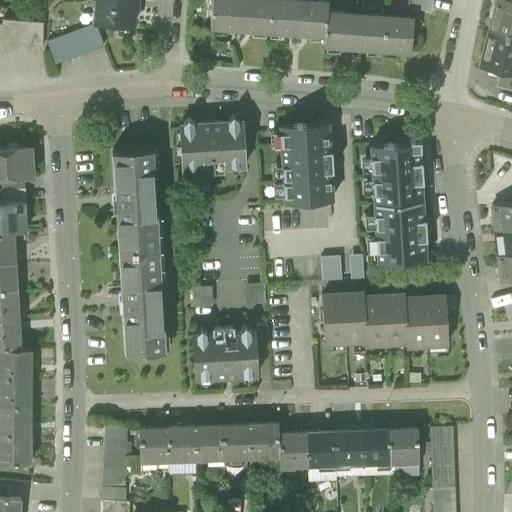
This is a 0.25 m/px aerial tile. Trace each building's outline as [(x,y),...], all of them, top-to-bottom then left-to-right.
[(135,8),(135,0),(97,0),(96,23),(133,26),(134,8),(135,8)] [(212,0),(210,26),(240,28),(241,0),(212,0)] [(241,0),(240,28),(268,31),(270,0),(241,0)] [(270,0),(268,31),(297,33),(299,0),(270,0)] [(299,0),(297,33),(325,35),(327,10),(327,0),(299,0)] [(430,11),(432,0),(409,0),(408,5),(430,11)] [(511,0),(496,0),(489,30),(511,36),(511,0)] [(324,45),(353,47),(356,12),(327,10),(325,35),(324,45)] [(353,47),(382,49),(384,14),(356,12),(353,47)] [(413,16),(384,14),(382,49),(411,51),(413,16)] [(2,44),(16,45),(16,19),(3,18),(3,23),(2,44)] [(16,45),(29,45),(30,20),(16,19),(16,45)] [(43,21),(30,20),(29,45),(42,45),(43,21)] [(96,23),(83,28),(91,49),(104,44),(96,23)] [(79,53),(91,49),(83,28),(71,32),(79,53)] [(511,36),(489,30),(480,65),(500,70),(511,72),(511,36)] [(68,57),(79,53),(71,32),(60,36),(68,57)] [(55,62),(68,57),(60,36),(47,41),(55,62)] [(497,85),(511,89),(511,72),(500,70),(497,85)] [(203,167),(203,173),(225,171),(224,165),(245,164),(243,120),(239,120),(239,119),(237,119),(233,116),(229,120),(228,120),(228,121),(194,123),(194,122),(193,122),(188,118),(184,123),(183,123),(183,124),(179,124),(182,168),(203,167)] [(285,201),(332,198),(331,170),(333,169),(332,149),(330,149),(328,121),(280,124),(285,201)] [(371,144),(374,202),(422,199),(421,181),(423,181),(423,180),(422,161),(422,160),(420,160),(419,149),(421,149),(421,139),(410,139),(410,142),(371,144)] [(0,176),(1,177),(24,175),(32,175),(30,145),(0,146),(0,176)] [(113,151),(119,251),(159,249),(153,149),(113,151)] [(24,175),(1,177),(2,189),(25,187),(24,175)] [(0,189),(1,201),(23,200),(26,200),(25,187),(2,189),(0,189)] [(422,199),(374,202),(378,260),(426,258),(424,238),(426,238),(426,237),(427,237),(426,219),(425,219),(425,217),(423,218),(422,199)] [(1,201),(0,201),(0,232),(13,231),(25,230),(23,200),(1,201)] [(511,201),(492,204),(495,230),(511,227),(511,201)] [(511,252),(511,227),(495,230),(498,254),(511,252)] [(0,261),(14,260),(13,231),(0,232),(0,261)] [(165,350),(159,249),(119,251),(125,352),(165,350)] [(511,252),(498,254),(501,280),(511,278),(511,252)] [(351,254),(353,277),(365,277),(364,253),(351,254)] [(341,254),(323,255),(325,279),(343,278),(341,254)] [(0,289),(16,289),(14,260),(0,261),(0,289)] [(244,283),(245,303),(264,302),(263,282),(244,283)] [(193,286),(194,306),(213,305),(212,285),(193,286)] [(0,318),(18,317),(16,289),(0,289),(0,318)] [(406,341),(406,344),(448,342),(445,294),(404,296),(404,293),(364,295),(363,291),(321,294),(324,342),(365,339),(365,343),(406,341)] [(0,347),(20,346),(18,317),(0,318),(0,347)] [(255,329),(256,348),(269,348),(267,324),(255,324),(256,329),(255,329)] [(192,333),(195,377),(257,373),(256,348),(255,329),(251,330),(251,329),(249,329),(245,325),(241,329),(240,329),(240,330),(234,331),(234,325),(212,326),(213,332),(207,332),(207,331),(206,331),(201,328),(197,332),(196,332),(196,333),(192,333)] [(0,364),(0,376),(30,377),(30,348),(20,348),(2,347),(2,364),(0,364)] [(0,388),(2,389),(2,405),(30,405),(30,377),(0,376),(0,388)] [(0,433),(29,434),(30,405),(2,405),(0,404),(0,433)] [(262,455),(279,454),(278,432),(278,421),(249,422),(251,456),(262,455)] [(240,456),(251,456),(249,422),(222,423),(223,457),(240,456)] [(196,458),(223,457),(222,423),(194,424),(196,458)] [(168,459),(196,458),(194,424),(167,425),(168,459)] [(105,425),(104,438),(126,438),(127,426),(105,425)] [(156,459),(168,459),(167,425),(139,426),(140,459),(156,459)] [(430,426),(431,438),(453,438),(452,425),(430,426)] [(389,427),(390,461),(418,459),(419,459),(418,426),(389,427)] [(363,462),(390,461),(389,427),(362,428),(363,462)] [(335,463),(363,462),(362,428),(334,429),(335,463)] [(318,463),(335,463),(334,429),(307,430),(308,464),(318,463)] [(296,464),(308,464),(307,430),(294,431),(278,432),(279,454),(279,464),(296,464)] [(29,463),(29,434),(0,433),(0,445),(2,446),(2,463),(29,463)] [(104,438),(104,449),(126,450),(126,438),(104,438)] [(431,438),(431,450),(453,450),(453,438),(431,438)] [(104,449),(103,461),(126,462),(126,450),(104,449)] [(431,450),(431,462),(453,462),(453,450),(431,450)] [(419,471),(418,459),(390,461),(391,471),(391,472),(419,471)] [(103,461),(103,473),(125,474),(126,462),(103,461)] [(431,462),(432,474),(454,474),(453,462),(431,462)] [(125,486),(125,474),(103,473),(103,485),(125,486)] [(432,474),(432,487),(454,487),(454,474),(432,474)] [(0,495),(9,496),(10,484),(0,482),(0,495)] [(102,499),(124,499),(124,486),(125,486),(103,485),(102,499)] [(432,487),(433,511),(455,511),(454,487),(432,487)] [(0,511),(17,511),(20,497),(9,496),(0,495),(0,511)] [(100,511),(128,511),(129,500),(124,499),(102,499),(100,511)]
